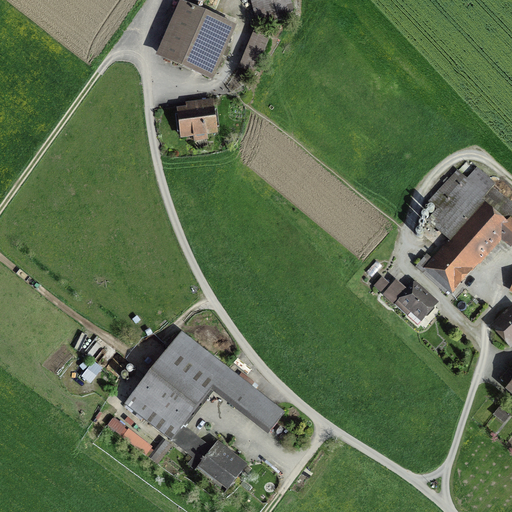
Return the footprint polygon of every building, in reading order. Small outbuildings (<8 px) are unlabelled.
[(290,0),(252,0),(258,25),(294,17),(290,0)] [(190,10),(170,58),(215,77),(235,29),(190,10)] [(270,37),(256,32),(241,66),(255,72),(270,37)] [(214,103),(175,108),(179,137),(218,132),(214,103)] [(453,223),(417,268),(454,297),(499,240),(511,250),(511,199),(497,187),(500,183),(478,165),(469,176),(457,167),(428,203),(453,223)] [(384,276),(375,287),(424,326),(438,308),(408,283),(405,287),(394,279),(392,282),(384,276)] [(503,335),(511,325),(511,312),(496,328),(503,335)] [(511,325),(503,335),(510,343),(511,341),(511,325)] [(180,332),(125,405),(201,462),(197,467),(228,490),(247,465),(217,442),(213,448),(183,426),(213,387),(272,431),(286,412),(180,332)]
